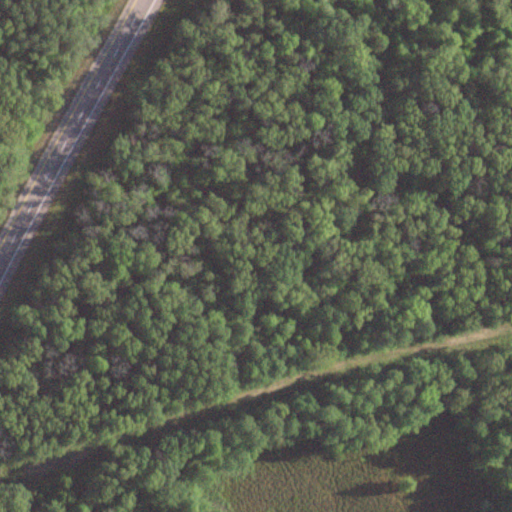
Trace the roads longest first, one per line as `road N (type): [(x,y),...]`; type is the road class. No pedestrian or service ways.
road 1 (motorway): [(0,207),(116,0)]
road 2 (residential): [(511,376),(479,305),(511,167)]
